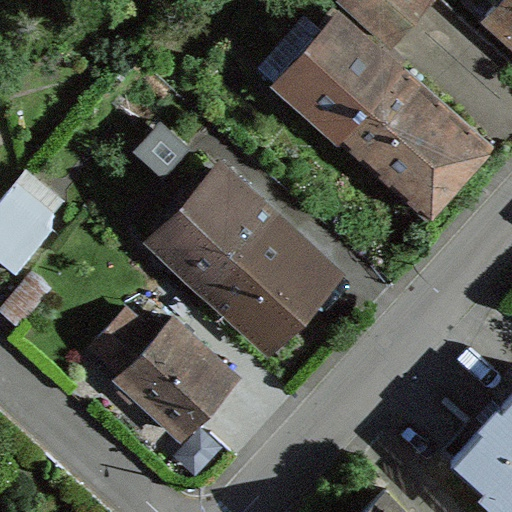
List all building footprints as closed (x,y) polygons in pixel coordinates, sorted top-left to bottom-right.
[(344,0),(388,39),(423,0),(344,0)] [(511,0),(493,0),(485,10),(511,32),(511,0)] [(116,1),(88,5),(92,32),(120,28),(116,1)] [(284,81),(431,212),(491,145),(344,14),(284,81)] [(63,123),(20,175),(42,192),(84,141),(63,123)] [(227,171),(167,237),(211,277),(203,285),(261,338),(321,272),(268,223),(276,215),(227,171)] [(9,190),(0,200),(0,257),(16,271),(53,227),(9,190)] [(31,269),(0,304),(0,307),(17,322),(49,284),(31,269)] [(121,373),(185,432),(237,376),(172,316),(155,334),(126,307),(93,341),(124,370),(121,373)] [(511,511),(511,391),(451,459),(510,511),(511,511)] [(408,511),(385,488),(359,511),(408,511)]
